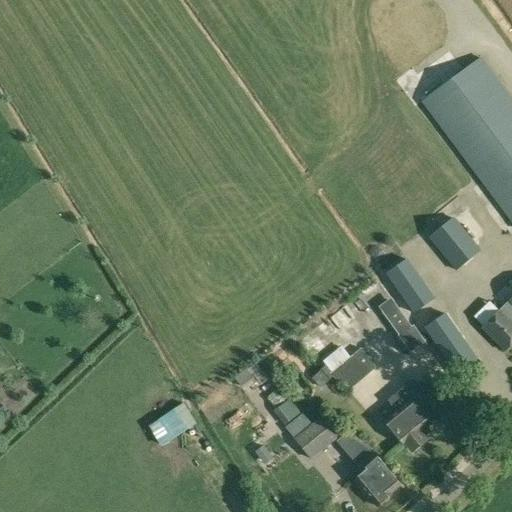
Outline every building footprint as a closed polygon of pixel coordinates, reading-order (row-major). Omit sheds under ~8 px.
[(511,225),(511,97),(480,55),(420,102),(511,225)] [(456,271),(481,250),(453,217),(429,237),(456,271)] [(413,315),(436,300),(408,258),(384,274),(413,315)] [(511,298),(482,328),(505,352),(511,344),(511,298)] [(398,336),(410,353),(425,343),(412,326),(411,326),(391,299),(379,308),(399,335),(398,336)] [(459,333),(438,348),(462,382),(483,367),(459,333)] [(331,373),(329,374),(331,377),(348,392),(374,370),(374,365),(361,349),(331,373)] [(331,377),(329,374),(331,373),(324,366),(312,378),(320,387),(331,377)] [(396,412),(384,422),(403,445),(404,444),(409,450),(414,451),(424,442),(424,437),(420,432),(429,424),(411,401),(414,398),(405,387),(388,401),(396,412)] [(294,440),(311,460),(337,438),(320,418),(294,440)] [(458,466),(473,448),(464,441),(449,459),(458,466)] [(281,462),(294,468),(300,456),(287,450),(281,462)] [(398,487),(399,486),(373,454),(362,464),(368,471),(355,482),(376,507),(390,495),(389,494),(398,487)]
